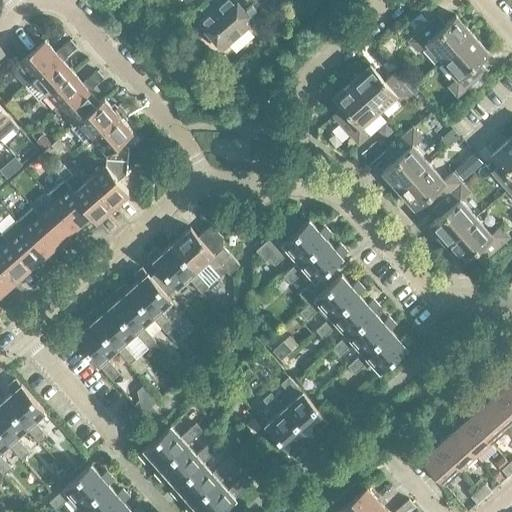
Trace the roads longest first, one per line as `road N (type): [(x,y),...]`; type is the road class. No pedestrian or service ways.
road 1 (residential): [(27,7),(61,2),(79,17),(176,130),(199,178)]
road 2 (residential): [(301,188),(357,210),(436,292),(511,299)]
road 3 (residential): [(26,334),(199,178)]
road 4 (residential): [(301,188),(312,64),(383,1)]
road 5 (residential): [(121,444),(26,334)]
